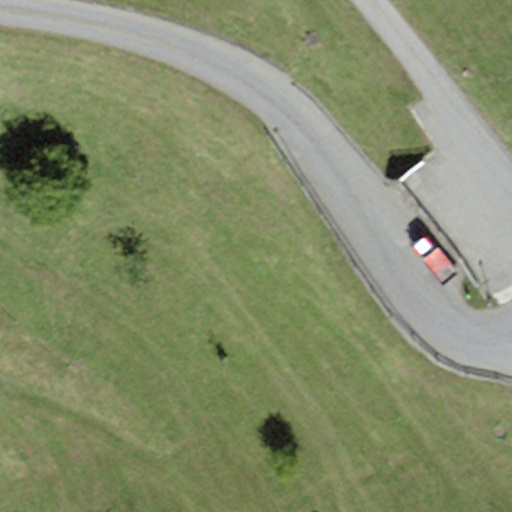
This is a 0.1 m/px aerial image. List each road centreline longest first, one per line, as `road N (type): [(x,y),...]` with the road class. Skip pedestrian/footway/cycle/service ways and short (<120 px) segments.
road 1 (unclassified): [(0,21),(132,40),(223,71),(304,145),(413,319),(463,356),(511,362)]
road 2 (unclassified): [(511,199),(373,0)]
